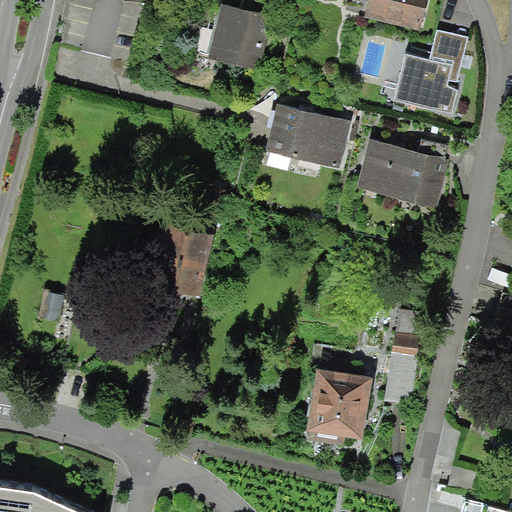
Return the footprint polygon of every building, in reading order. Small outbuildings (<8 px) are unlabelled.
[(426,0),(367,0),(364,16),(420,29),(426,0)] [(270,11),(227,2),(215,59),(257,68),(270,11)] [(405,52),(394,99),(452,112),(457,89),(448,83),(449,78),(458,80),(468,36),(436,29),(429,58),(405,52)] [(347,120),(283,100),(269,144),(333,164),(347,120)] [(437,154),(371,138),(361,183),(426,198),(437,154)] [(219,234),(175,223),(160,284),(204,294),(219,234)] [(379,375),(330,366),(318,430),(367,439),(379,375)] [(0,485),(0,511),(78,511),(30,489),(0,485)]
